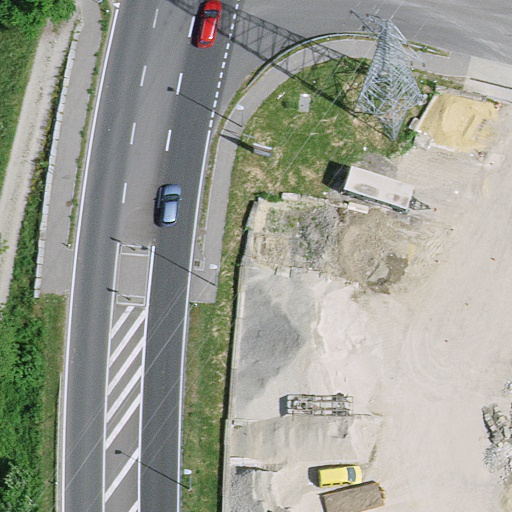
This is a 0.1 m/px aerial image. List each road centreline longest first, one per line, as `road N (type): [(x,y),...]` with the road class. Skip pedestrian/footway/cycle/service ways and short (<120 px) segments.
road 1 (primary): [(122,511),(132,275),(180,0)]
road 2 (track): [(0,266),(48,56),(69,0)]
road 3 (unclassified): [(392,0),(511,31)]
